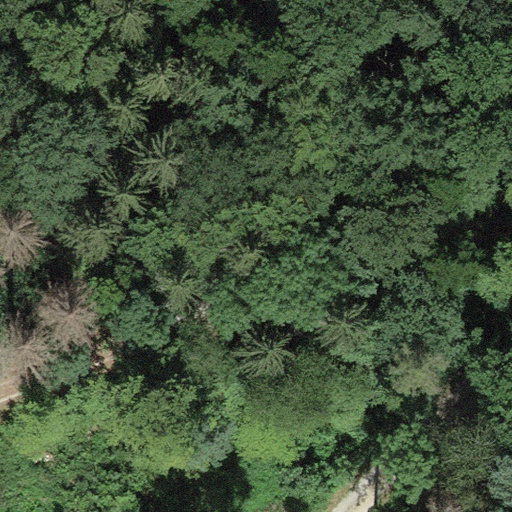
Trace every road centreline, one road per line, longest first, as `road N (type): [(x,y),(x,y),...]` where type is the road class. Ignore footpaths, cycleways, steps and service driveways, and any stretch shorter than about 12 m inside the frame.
road 1 (track): [(511,238),(464,244),(191,332),(0,407)]
road 2 (track): [(352,511),(511,350)]
